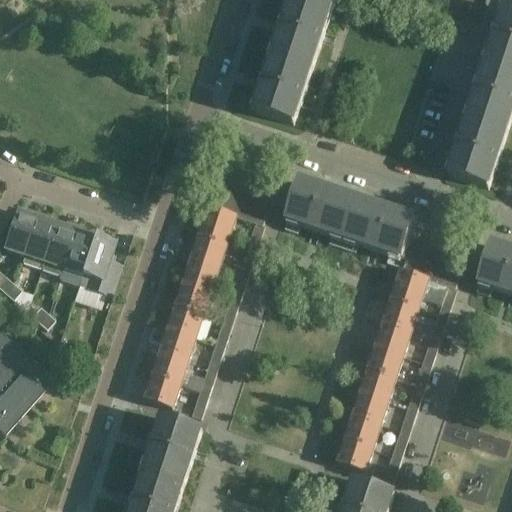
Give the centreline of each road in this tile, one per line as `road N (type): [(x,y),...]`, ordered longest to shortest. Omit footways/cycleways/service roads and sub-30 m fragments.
road 1 (residential): [(70,511),(162,222)]
road 2 (residential): [(427,200),(196,119)]
road 3 (residential): [(427,200),(485,31)]
road 4 (residential): [(162,222),(138,223),(23,185)]
road 5 (residential): [(196,119),(236,0)]
